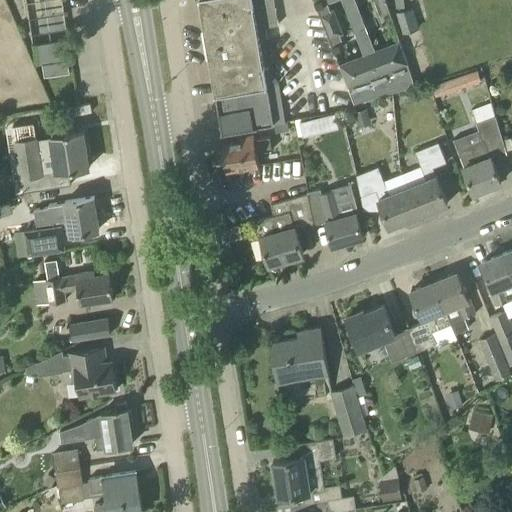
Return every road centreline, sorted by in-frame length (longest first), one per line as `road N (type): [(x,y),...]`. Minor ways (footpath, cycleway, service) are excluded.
road 1 (residential): [(103,0),(169,412)]
road 2 (residential): [(214,313),(335,279),(511,210)]
road 3 (primary): [(199,406),(154,120)]
road 4 (residential): [(214,313),(184,114)]
road 5 (residential): [(246,511),(214,313)]
